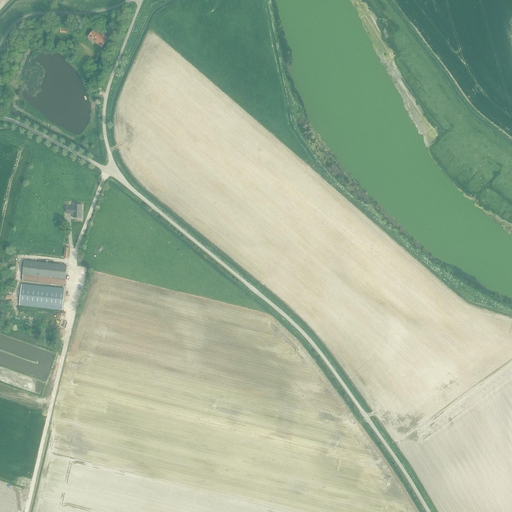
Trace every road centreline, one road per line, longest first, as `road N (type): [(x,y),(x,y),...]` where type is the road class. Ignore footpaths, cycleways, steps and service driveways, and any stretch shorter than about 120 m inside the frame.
road 1 (unclassified): [(431,511),(319,347),(116,173)]
road 2 (unclassified): [(116,173),(104,133),(105,94),(141,0)]
road 3 (unclassified): [(0,47),(21,18),(131,0)]
road 4 (unclassified): [(116,173),(0,117)]
